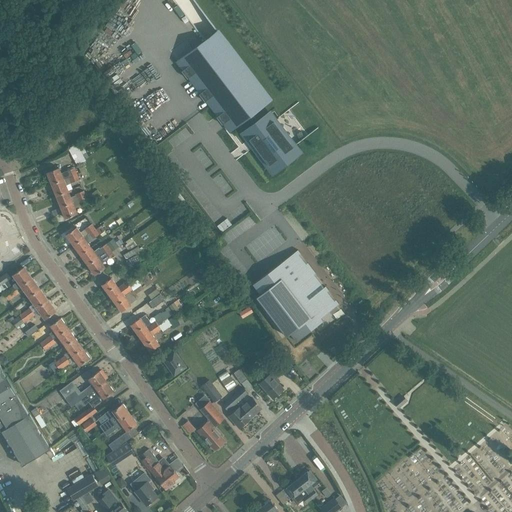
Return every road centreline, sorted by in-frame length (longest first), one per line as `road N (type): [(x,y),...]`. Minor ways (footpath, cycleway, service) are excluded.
road 1 (residential): [(215,488),(35,246),(0,164)]
road 2 (secondary): [(298,412),(511,213)]
road 3 (unknown): [(369,346),(262,210)]
